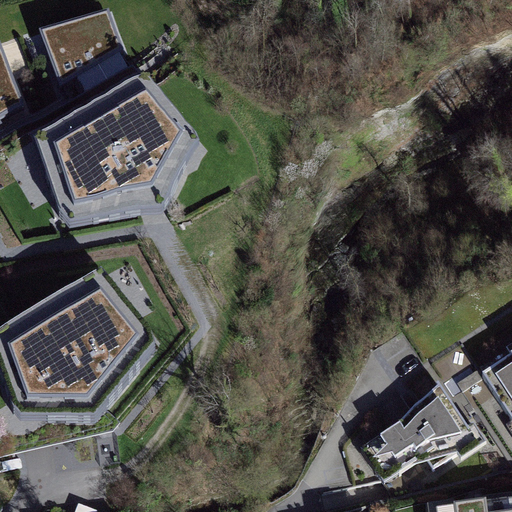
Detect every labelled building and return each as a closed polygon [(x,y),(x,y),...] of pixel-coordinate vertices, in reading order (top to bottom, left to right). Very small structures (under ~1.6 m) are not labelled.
[(109,15),(43,34),(61,92),(125,55),(109,15)] [(0,48),(0,127),(26,112),(0,48)] [(152,90),(42,153),(65,224),(76,235),(168,221),(205,154),(201,146),(152,90)] [(161,360),(156,342),(106,287),(0,347),(0,369),(18,423),(26,432),(100,431),(161,360)] [(511,355),(463,388),(511,462),(511,355)] [(450,399),(372,450),(394,484),(473,433),(450,399)] [(511,511),(511,502),(484,507),(485,511),(511,511)]
